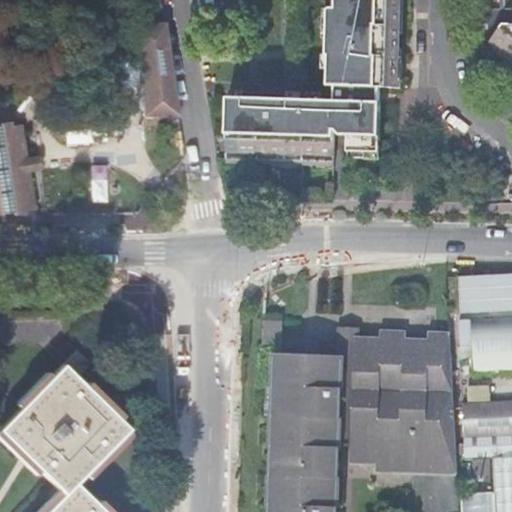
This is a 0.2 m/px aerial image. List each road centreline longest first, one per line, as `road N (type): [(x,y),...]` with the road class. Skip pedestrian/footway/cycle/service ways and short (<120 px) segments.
road 1 (secondary): [(511,243),(286,241),(210,251)]
road 2 (residential): [(205,511),(210,251)]
road 3 (secondary): [(210,251),(0,252)]
road 4 (residential): [(511,146),(451,93),(440,0)]
